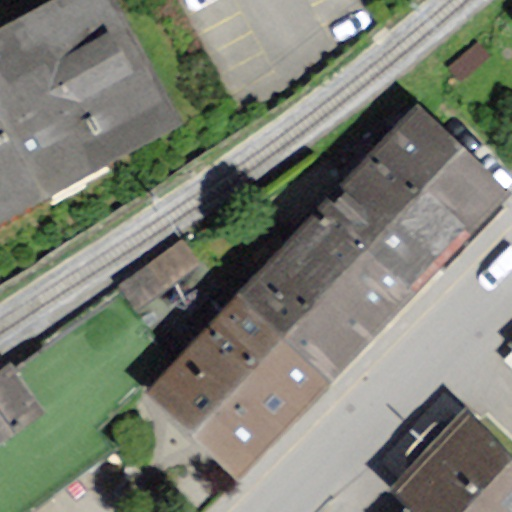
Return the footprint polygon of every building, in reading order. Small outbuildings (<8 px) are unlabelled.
[(40,0),(0,22),(0,210),(177,113),(114,0),(40,0)] [(422,106),(157,377),(242,460),(507,189),(422,106)] [(139,302),(197,257),(182,237),(124,282),(139,302)] [(0,434),(38,402),(3,362),(0,364),(0,434)] [(511,511),(511,440),(472,403),(401,478),(437,511),(511,511)]
